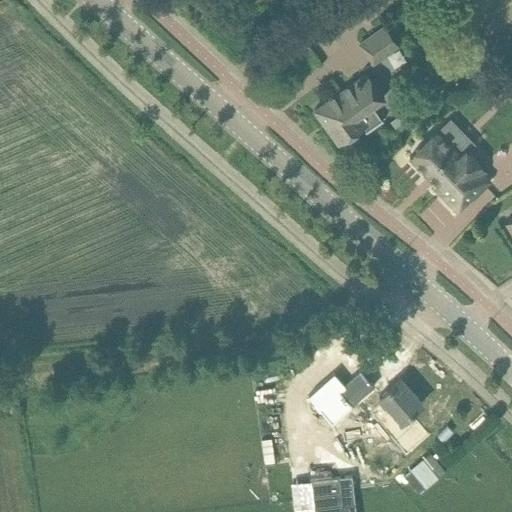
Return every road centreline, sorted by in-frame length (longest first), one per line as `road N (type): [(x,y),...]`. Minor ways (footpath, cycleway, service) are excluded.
road 1 (track): [(422,290),(404,316),(332,336),(0,376)]
road 2 (tertiary): [(511,369),(206,102)]
road 3 (tertiary): [(206,102),(94,0)]
road 4 (track): [(230,81),(328,0)]
